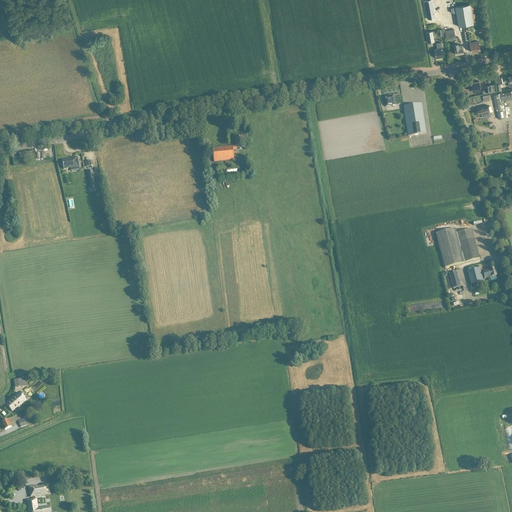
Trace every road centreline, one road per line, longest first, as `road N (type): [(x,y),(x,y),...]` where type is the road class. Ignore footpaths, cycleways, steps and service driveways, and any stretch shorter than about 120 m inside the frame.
road 1 (unclassified): [(0,149),(448,70)]
road 2 (unclassified): [(511,276),(448,70)]
road 3 (track): [(71,0),(108,129)]
